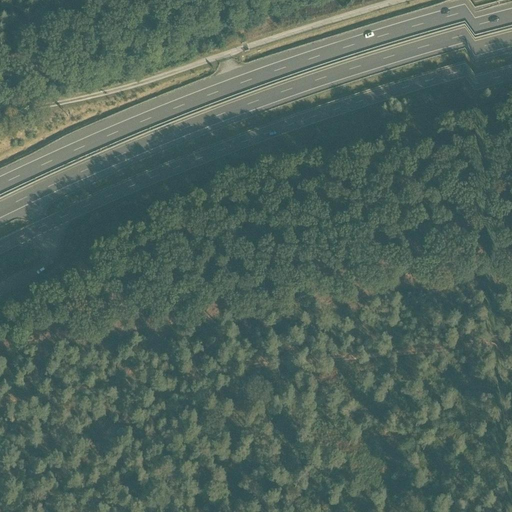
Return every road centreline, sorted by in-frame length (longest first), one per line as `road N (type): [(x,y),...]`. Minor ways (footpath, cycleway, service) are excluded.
road 1 (motorway): [(0,225),(252,119),(511,40)]
road 2 (motorway): [(511,17),(248,97),(0,200)]
road 3 (track): [(8,415),(511,353)]
road 4 (tertiary): [(42,241),(286,141),(511,73)]
road 5 (track): [(458,0),(125,103),(0,130)]
